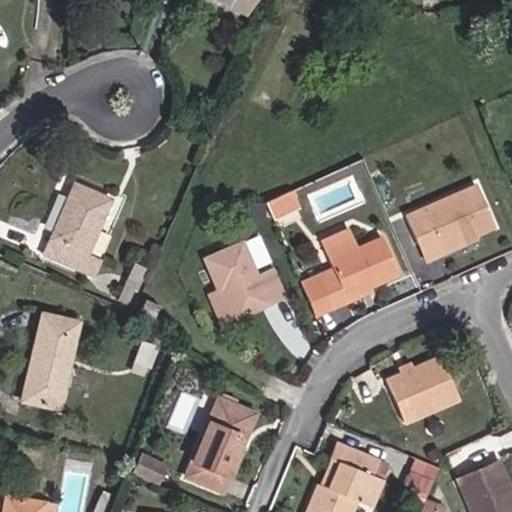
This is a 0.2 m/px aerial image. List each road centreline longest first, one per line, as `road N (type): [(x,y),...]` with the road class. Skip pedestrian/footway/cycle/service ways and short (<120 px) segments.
road 1 (residential): [(477,285),(364,335),(321,387),(274,511)]
road 2 (residential): [(0,145),(71,93),(139,96)]
